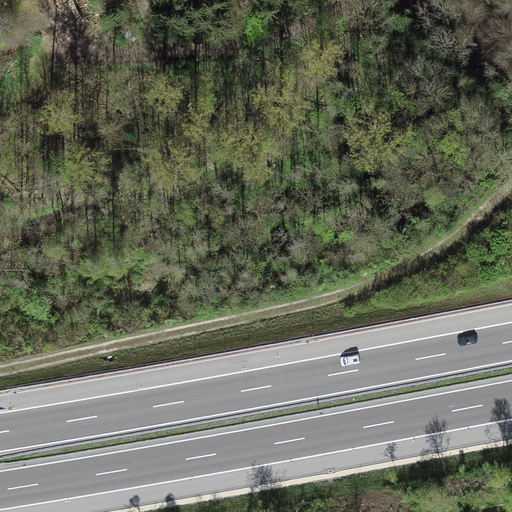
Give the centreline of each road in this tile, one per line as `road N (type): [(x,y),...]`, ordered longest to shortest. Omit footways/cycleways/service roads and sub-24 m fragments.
road 1 (track): [(511,185),(381,276),(280,315),(0,376)]
road 2 (motorway): [(0,490),(511,399)]
road 3 (motorway): [(511,341),(0,432)]
road 4 (track): [(354,0),(302,28),(150,48)]
road 5 (track): [(150,48),(116,56),(65,42),(53,0)]
